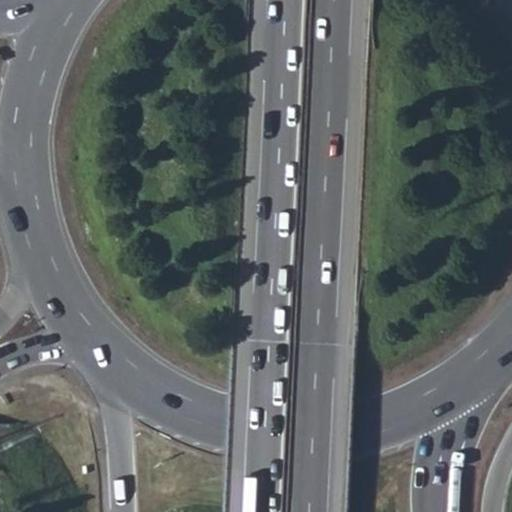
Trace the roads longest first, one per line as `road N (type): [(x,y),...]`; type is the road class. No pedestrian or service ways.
road 1 (trunk): [(308,511),(333,0)]
road 2 (trunk): [(285,0),(261,511)]
road 3 (primary): [(120,371),(193,416),(277,436),(362,431),(443,400)]
road 4 (primary): [(70,0),(27,101),(21,159)]
road 5 (trunk): [(120,371),(122,511)]
